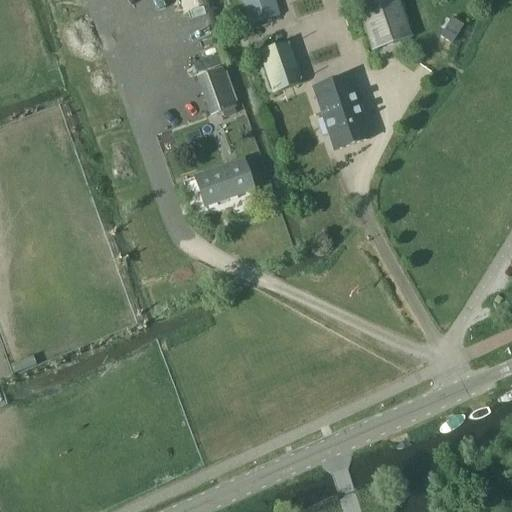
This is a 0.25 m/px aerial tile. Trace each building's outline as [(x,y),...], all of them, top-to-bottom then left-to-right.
[(240,0),(249,26),(279,17),(273,0),(240,0)] [(355,0),(373,52),(411,39),(397,0),(355,0)] [(451,19),(440,37),(453,44),(464,26),(451,19)] [(288,43),(259,53),(273,96),(302,86),(288,43)] [(221,69),(195,78),(210,119),(236,109),(221,69)] [(370,141),(348,78),(312,90),(323,121),(318,123),(323,137),(328,136),(334,153),(370,141)] [(204,210),(254,192),(243,161),(193,178),(204,210)]
